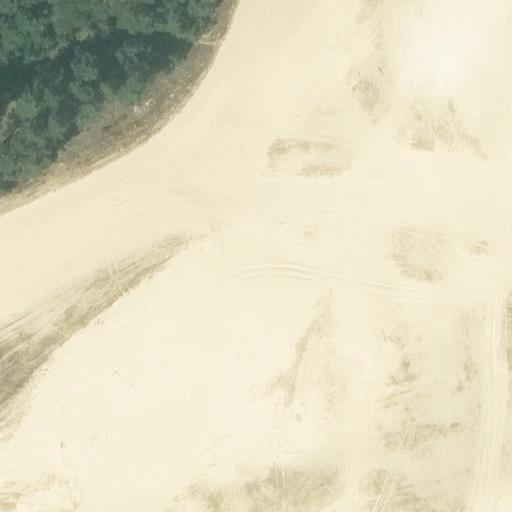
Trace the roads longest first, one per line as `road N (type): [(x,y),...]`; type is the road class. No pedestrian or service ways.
road 1 (track): [(307,0),(264,70),(203,140),(0,232)]
road 2 (track): [(511,175),(435,142),(333,137),(183,152)]
